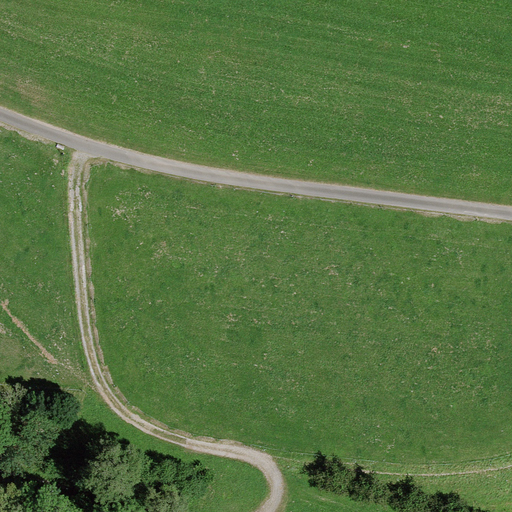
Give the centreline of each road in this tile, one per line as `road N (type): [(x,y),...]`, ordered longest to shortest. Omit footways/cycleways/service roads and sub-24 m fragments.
road 1 (unclassified): [(0,116),(73,146),(210,177),(511,213)]
road 2 (track): [(258,511),(278,484),(271,464),(253,452),(155,430),(102,382),(85,335),(73,146)]
road 3 (track): [(0,475),(150,511)]
